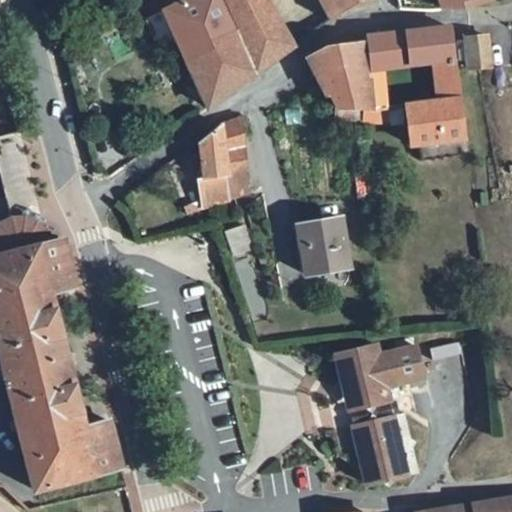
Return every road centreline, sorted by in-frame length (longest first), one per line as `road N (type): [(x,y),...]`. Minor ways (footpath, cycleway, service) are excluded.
road 1 (residential): [(436,20),(337,30),(80,209)]
road 2 (tertiary): [(156,511),(80,209)]
road 3 (tertiary): [(80,209),(64,178),(30,31)]
road 4 (residential): [(290,511),(448,489)]
